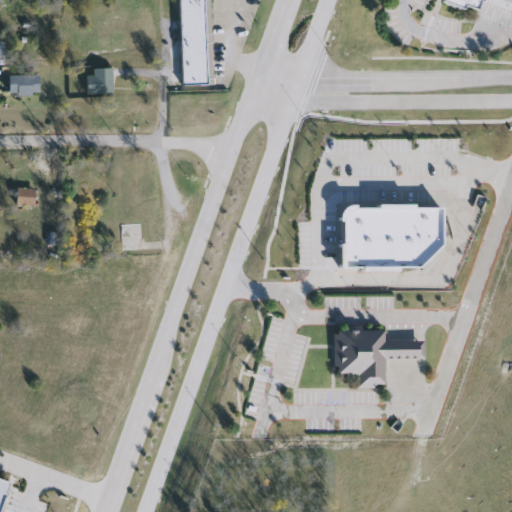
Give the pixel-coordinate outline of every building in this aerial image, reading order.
[(208,0),(210,85),(179,86),(177,0),(208,0)] [(511,0),(511,12),(479,3),(477,11),(438,0),(511,0)] [(111,94),(86,94),(86,69),(111,69),(111,94)] [(37,75),(37,95),(6,95),(6,75),(37,75)] [(33,206),(14,206),(14,189),(33,189),(33,206)] [(356,203),(345,215),(345,237),(341,237),(341,263),(364,263),(364,267),(400,267),(400,264),(420,264),(444,241),(444,203),(417,203),(417,199),(380,198),(380,203),(356,203)] [(119,224),(139,224),(139,241),(146,241),(146,251),(119,251),(119,224)] [(353,387),(353,377),(332,377),(332,329),(382,329),(382,341),(422,340),(422,358),(382,358),(382,387),(353,387)] [(0,476),(0,506),(10,480),(0,476)]
